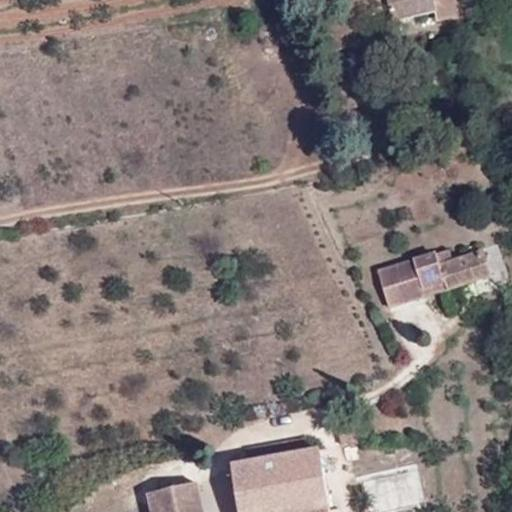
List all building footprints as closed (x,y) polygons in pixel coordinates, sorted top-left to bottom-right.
[(342,0),(345,12),(353,47),(354,50),(373,45),(365,16),(391,10),(394,21),(435,11),(437,21),(460,15),(461,18),(474,14),(470,0),(342,0)] [(324,55),(353,47),(345,12),(316,19),(324,55)] [(491,276),(483,252),(440,267),(448,291),(491,276)] [(340,430),(343,446),(359,442),(355,427),(340,430)] [(331,511),(320,450),(233,465),(241,511),(331,511)] [(148,494),(152,511),(204,511),(198,483),(148,494)]
